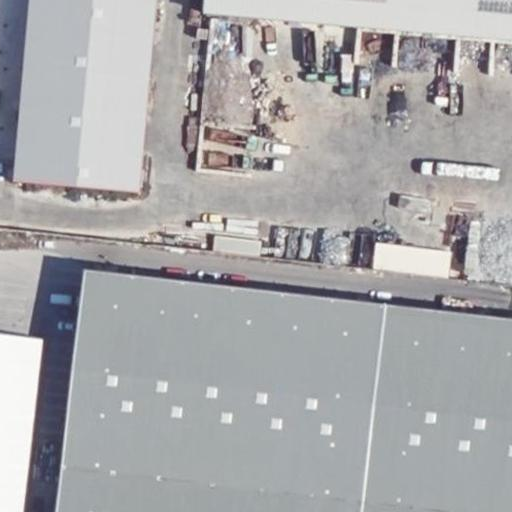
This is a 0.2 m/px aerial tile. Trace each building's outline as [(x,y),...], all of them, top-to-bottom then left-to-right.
[(158,0),(32,0),(16,189),(141,200),(158,0)] [(511,0),(209,0),(208,14),(511,42),(511,0)] [(465,281),(511,285),(511,178),(491,177),(489,192),(456,188),(452,231),(470,233),(465,281)] [(215,239),(214,252),(260,254),(261,241),(215,239)] [(374,271),(450,276),(452,250),(375,245),(374,271)] [(29,511),(56,284),(0,277),(0,511),(29,511)] [(366,511),(389,311),(91,277),(64,511),(366,511)] [(511,511),(511,324),(389,311),(366,511),(511,511)]
